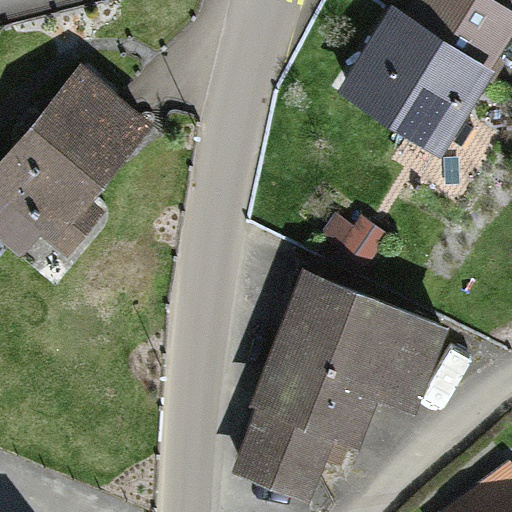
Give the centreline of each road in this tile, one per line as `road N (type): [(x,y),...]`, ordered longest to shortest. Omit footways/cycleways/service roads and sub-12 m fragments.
road 1 (residential): [(186,511),(210,223),(261,0)]
road 2 (residential): [(511,381),(437,431),(359,511)]
